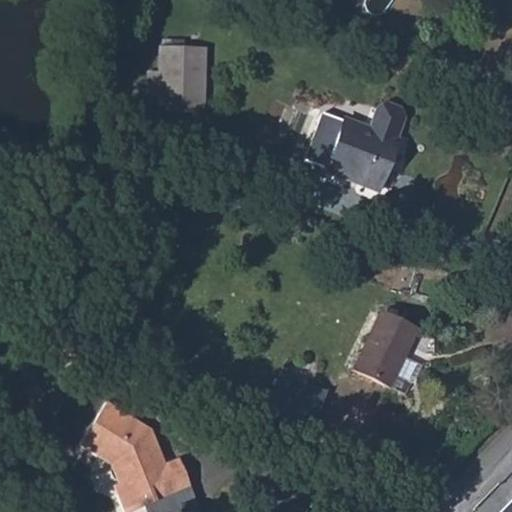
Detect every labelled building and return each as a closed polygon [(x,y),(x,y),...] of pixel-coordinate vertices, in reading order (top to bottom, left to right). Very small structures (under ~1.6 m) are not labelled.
[(214,39),(168,37),(165,103),(211,105),(214,39)] [(377,122),(354,113),(333,165),(385,186),(412,109),(407,99),(395,95),(385,100),(377,122)] [(419,325),(385,310),(359,366),(393,383),(419,325)] [(254,420),(303,441),(316,410),(267,390),(254,420)] [(149,419),(105,391),(78,434),(109,452),(111,449),(120,468),(109,473),(124,504),(155,492),(154,485),(188,472),(175,444),(156,453),(146,424),(149,419)] [(511,511),(511,500),(499,511),(511,511)]
